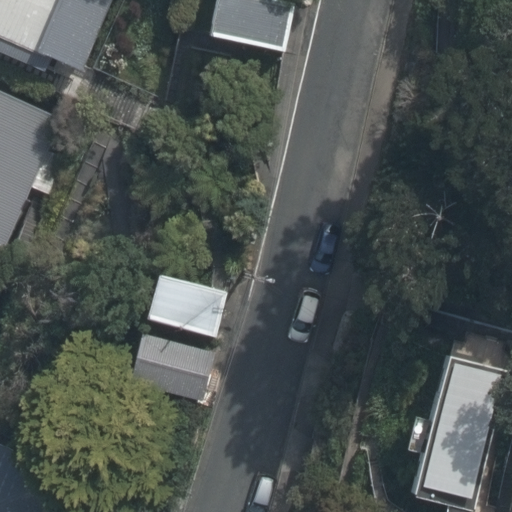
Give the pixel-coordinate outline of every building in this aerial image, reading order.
[(0,0),(0,58),(2,55),(45,75),(79,0),(0,0)] [(210,0),(206,66),(298,73),(303,0),(210,0)] [(0,243),(12,249),(66,126),(0,96),(0,243)] [(148,342),(229,358),(242,290),(162,274),(148,342)] [(229,358),(148,342),(135,409),(215,426),(229,358)] [(450,370),(425,511),(483,511),(507,381),(450,370)] [(50,511),(72,463),(0,434),(0,511),(50,511)] [(135,511),(88,497),(83,511),(135,511)]
